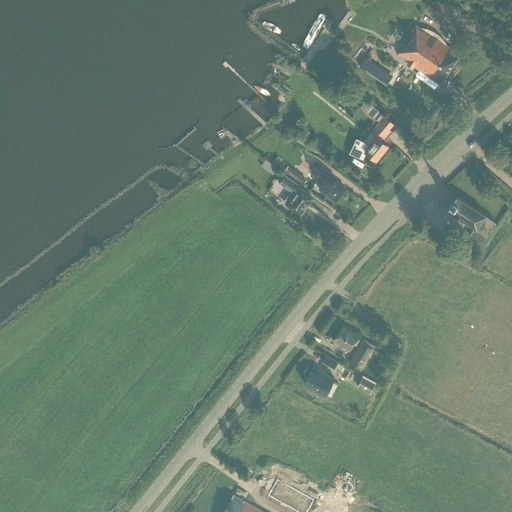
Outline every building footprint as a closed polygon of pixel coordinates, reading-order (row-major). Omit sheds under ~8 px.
[(460,55),(415,25),(400,48),(401,49),(397,55),(440,85),(460,55)] [(360,107),(366,112),(372,105),(366,100),(360,107)] [(360,158),(365,152),(375,161),(387,146),(382,142),(390,131),(380,122),(374,129),(377,132),(367,144),(357,141),(355,147),(353,146),(349,155),(360,158)] [(317,178),(323,183),(319,189),(335,201),(344,188),(334,181),(336,178),(323,169),(317,178)] [(306,180),(299,175),(295,181),(302,186),(306,180)] [(294,187),(296,184),(285,176),(279,184),(291,192),(295,194),(287,205),(300,215),(312,198),(299,188),(298,190),(294,187)] [(486,217),(456,197),(447,210),(474,228),(467,240),(479,248),(495,223),(485,217),(486,217)] [(356,345),(362,335),(356,331),(354,333),(343,326),(334,341),(349,350),(354,343),(356,345)] [(360,343),(348,363),(360,371),(373,351),(360,343)] [(337,362),(324,355),(321,363),(333,369),(337,362)] [(312,368),(304,384),(325,395),(334,379),(312,368)] [(362,378),(357,387),(370,393),(375,385),(362,378)] [(273,445),(264,458),(304,484),(313,470),(273,445)] [(245,461),(248,466),(255,461),(252,456),(245,461)] [(343,472),(323,502),(338,511),(359,482),(343,472)] [(277,483),(267,500),(288,511),(308,511),(313,504),(277,483)] [(261,511),(234,495),(223,511),(261,511)]
